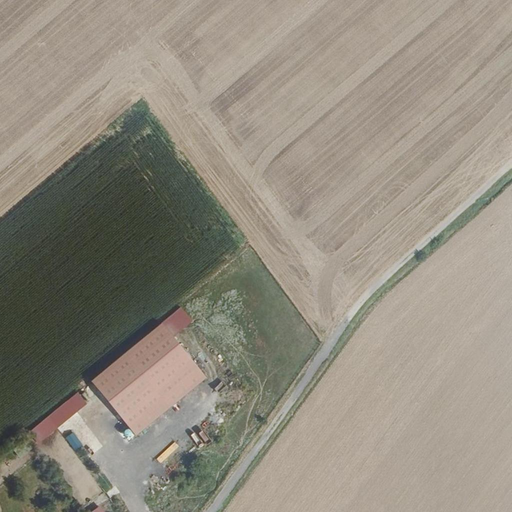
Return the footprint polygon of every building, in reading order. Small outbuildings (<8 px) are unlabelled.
[(134,436),(208,379),(174,336),(193,322),(183,308),(90,379),(134,436)] [(77,391),(27,433),(37,445),(87,403),(77,391)] [(120,434),(127,442),(134,435),(127,427),(120,434)] [(65,437),(74,451),(83,445),(74,432),(65,437)] [(176,453),(163,459),(167,467),(180,461),(176,453)]
